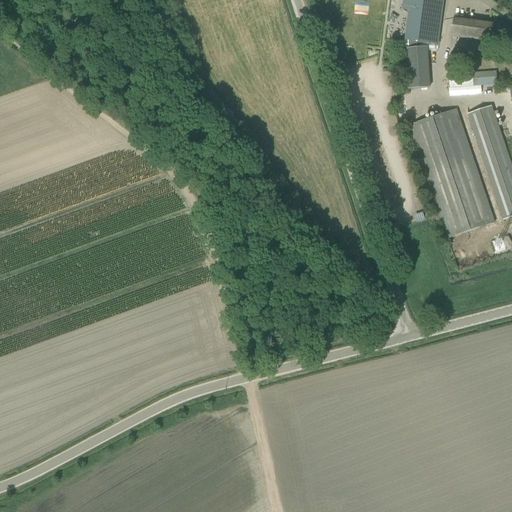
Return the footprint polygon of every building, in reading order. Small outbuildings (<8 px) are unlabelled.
[(405,0),(404,10),(411,11),(407,40),(436,44),(441,0),(405,0)] [(368,15),(368,5),(354,4),(353,14),(368,15)] [(508,45),(511,26),(453,18),(451,37),(508,45)] [(390,28),(390,38),(407,39),(407,28),(390,28)] [(449,87),(491,84),(490,73),(448,76),(449,87)] [(501,221),(511,217),(511,165),(494,107),(469,114),(501,221)] [(493,224),(459,110),(421,122),(445,203),(454,200),(457,212),(467,209),(473,230),(493,224)]
